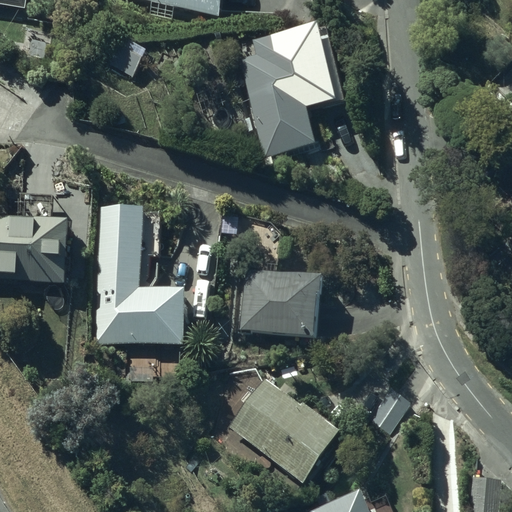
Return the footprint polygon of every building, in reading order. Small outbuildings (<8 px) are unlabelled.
[(0,0),(0,27),(24,32),(29,0),(0,0)] [(123,0),(222,26),(228,0),(123,0)] [(150,51),(125,36),(110,62),(135,77),(150,51)] [(327,45),(241,56),(255,163),(342,151),(327,45)] [(191,310),(149,306),(149,224),(100,224),(100,316),(97,352),(186,360),(191,310)] [(0,296),(65,301),(69,241),(0,236),(0,296)] [(240,334),(314,346),(323,289),(250,277),(240,334)] [(307,489),(339,442),(263,391),(231,439),(307,489)] [(498,511),(502,478),(456,473),(451,511),(498,511)] [(382,511),(374,496),(340,511),(382,511)]
